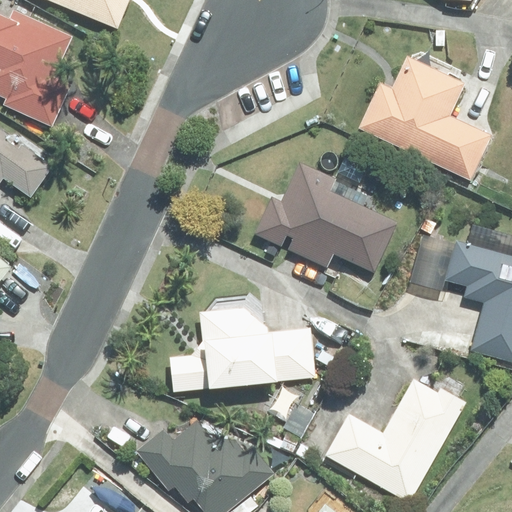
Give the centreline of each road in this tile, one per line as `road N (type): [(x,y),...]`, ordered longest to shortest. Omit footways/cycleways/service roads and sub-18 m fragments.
road 1 (residential): [(263,9),(169,120),(52,398),(0,466)]
road 2 (unknown): [(162,231),(400,338)]
